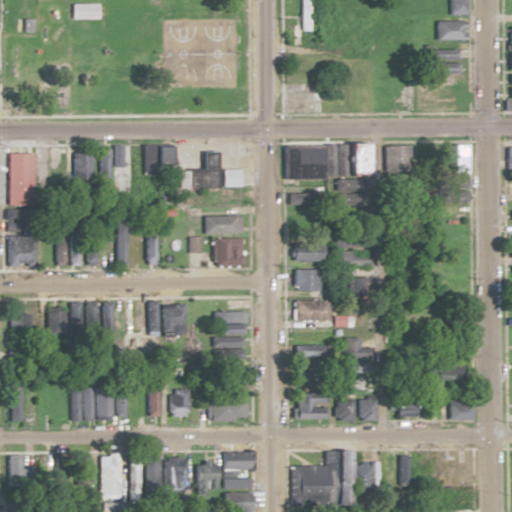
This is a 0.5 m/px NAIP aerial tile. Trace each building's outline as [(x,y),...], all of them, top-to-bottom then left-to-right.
[(462,14),(462,0),(386,0),(387,16),(462,14)] [(68,19),(96,19),(96,3),(68,3),(68,19)] [(31,32),(31,20),(17,20),(17,32),(31,32)] [(428,22),(387,22),(387,42),(428,42),(428,22)] [(461,40),(461,22),(431,22),(431,40),(461,40)] [(422,49),(422,60),(455,60),(455,49),(422,49)] [(424,73),(455,73),(455,64),(424,64),(424,73)] [(281,113),(317,112),(316,83),(280,84),(281,113)] [(281,146),(281,186),(331,185),(331,191),(359,191),(359,177),(360,177),(360,145),(281,146)] [(464,203),(464,190),(465,190),(464,145),(448,145),(448,177),(430,177),(430,203),(464,203)] [(106,181),(106,150),(95,150),(95,181),(106,181)] [(211,151),(200,151),(200,170),(181,170),(181,188),(211,188),(211,151)] [(89,153),(69,153),(69,184),(89,184),(89,153)] [(236,187),(236,170),(219,170),(219,187),(236,187)] [(429,217),(455,217),(455,208),(429,208),(429,217)] [(200,234),(238,234),(238,216),(200,216),(200,234)] [(140,263),(153,263),(152,227),(139,227),(140,263)] [(459,248),(459,236),(428,236),(428,248),(459,248)] [(238,265),(238,238),(208,238),(208,265),(238,265)] [(315,270),(289,270),(289,291),(315,291),(315,270)] [(324,321),(324,301),(288,301),(288,321),(324,321)] [(154,345),(154,303),(144,303),(144,345),(154,345)] [(180,343),(180,304),(158,304),(157,342),(180,343)] [(211,311),(211,335),(240,335),(240,311),(211,311)] [(238,359),(238,337),(210,337),(210,359),(238,359)] [(337,337),(337,360),(336,372),(364,373),(364,361),(356,361),(357,338),(337,337)] [(291,346),(291,358),(318,358),(318,345),(291,346)] [(219,385),(233,386),(234,370),(220,369),(219,385)] [(142,416),(154,416),(154,384),(142,384),(142,416)] [(66,420),(122,419),(121,386),(65,388),(66,420)] [(183,388),(164,388),(164,416),(183,416),(183,388)] [(4,389),(4,421),(29,421),(29,389),(4,389)] [(321,393),(291,393),(291,418),(321,418),(321,393)] [(370,421),(370,397),(353,397),(353,421),(370,421)] [(347,422),(347,398),(329,398),(329,422),(347,422)] [(242,401),(202,401),(202,420),(242,420),(242,401)] [(417,420),(417,405),(387,405),(387,420),(417,420)] [(441,420),(467,420),(467,405),(441,405),(441,420)] [(312,467),(312,505),(330,505),(331,489),(342,489),(342,452),(320,451),(320,467),(312,467)] [(139,454),(139,501),(154,501),(154,454),(139,454)] [(95,456),(95,498),(114,498),(114,456),(95,456)] [(378,487),(403,488),(403,456),(391,456),(378,456),(378,487)] [(450,456),(425,456),(425,486),(431,486),(431,498),(432,498),(432,510),(466,510),(466,486),(450,486),(450,456)] [(83,459),(70,459),(70,482),(83,482),(83,459)] [(133,460),(125,460),(125,500),(133,500),(133,460)] [(179,492),(179,460),(162,460),(162,492),(179,492)] [(348,492),(373,492),(373,462),(348,462),(348,492)] [(211,464),(189,464),(189,492),(211,492),(211,464)] [(217,492),(217,511),(247,511),(247,492),(217,492)]
